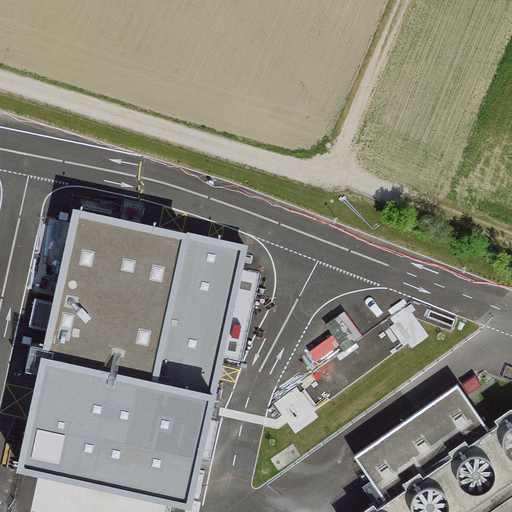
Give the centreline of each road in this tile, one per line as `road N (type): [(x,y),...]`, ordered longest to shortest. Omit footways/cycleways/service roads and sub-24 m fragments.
road 1 (track): [(0,77),(310,175),(334,166)]
road 2 (track): [(334,166),(511,235)]
road 3 (track): [(334,166),(399,0)]
